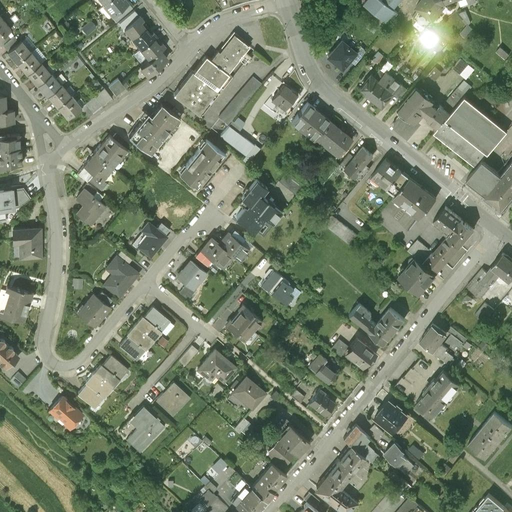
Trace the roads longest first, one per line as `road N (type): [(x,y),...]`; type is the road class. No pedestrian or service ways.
road 1 (residential): [(498,230),(267,511)]
road 2 (residential): [(49,158),(59,257),(48,358),(62,370),(82,365),(151,281)]
road 3 (tertiary): [(285,0),(322,87),(498,230)]
road 4 (residential): [(191,47),(156,83),(49,158)]
